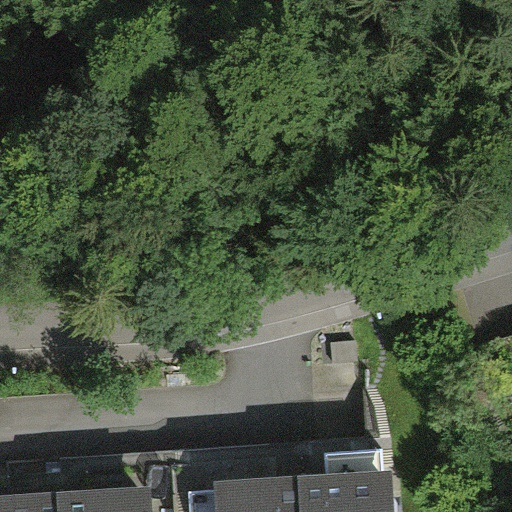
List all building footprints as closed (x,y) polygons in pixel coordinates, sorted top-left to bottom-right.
[(389,511),(387,480),(305,484),(306,511),(389,511)] [(306,511),(305,484),(222,489),(223,511),(306,511)] [(193,498),(194,511),(220,511),(219,495),(193,498)] [(148,511),(148,497),(63,502),(63,511),(148,511)] [(63,511),(63,502),(0,506),(0,511),(63,511)]
